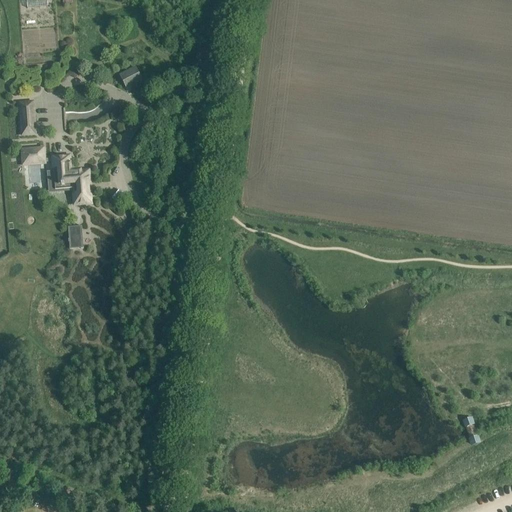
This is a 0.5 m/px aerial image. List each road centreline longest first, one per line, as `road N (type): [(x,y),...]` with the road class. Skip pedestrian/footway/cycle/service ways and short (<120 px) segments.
road 1 (unclassified): [(171,511),(241,0)]
road 2 (track): [(131,511),(12,472)]
